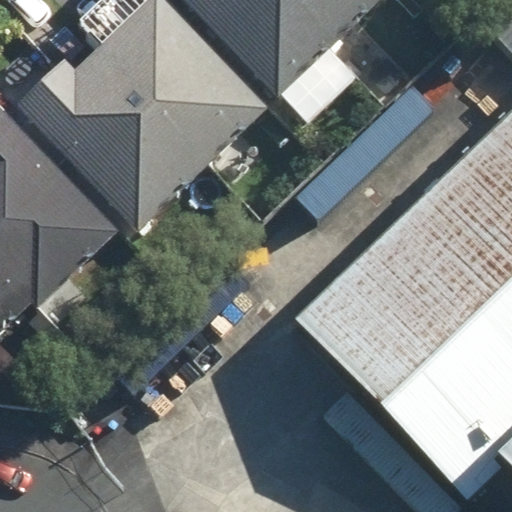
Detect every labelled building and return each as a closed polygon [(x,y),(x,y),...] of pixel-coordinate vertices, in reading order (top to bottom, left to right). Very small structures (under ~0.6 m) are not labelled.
[(396,0),(163,0),(161,3),(275,119),(396,0)] [(261,128),(143,7),(64,83),(55,74),(4,123),(131,254),(261,128)] [(457,497),(511,445),(511,121),(294,323),(457,497)] [(0,355),(109,250),(0,136),(0,355)] [(511,455),(501,466),(511,477),(511,455)]
